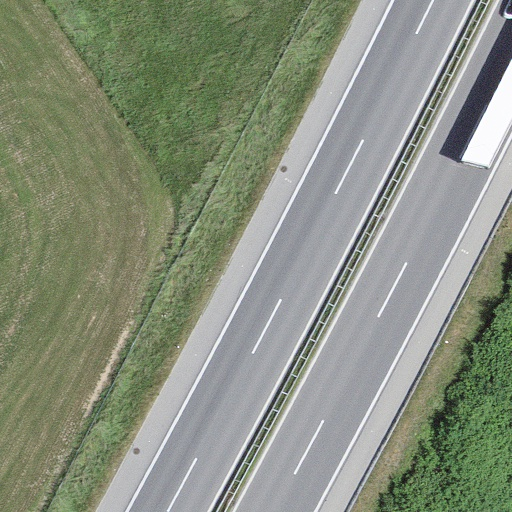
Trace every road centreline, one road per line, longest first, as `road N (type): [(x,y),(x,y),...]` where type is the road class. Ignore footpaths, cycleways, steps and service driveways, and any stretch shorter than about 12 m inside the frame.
road 1 (motorway): [(437,0),(165,511)]
road 2 (motorway): [(276,511),(511,55)]
